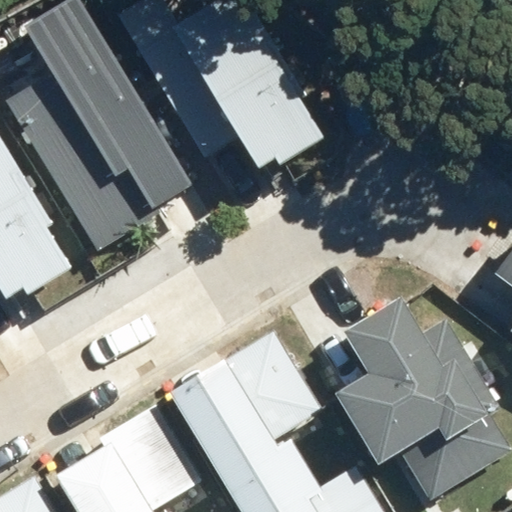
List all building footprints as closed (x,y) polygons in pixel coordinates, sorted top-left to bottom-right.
[(57,65),(12,91),(113,264),(162,236),(151,218),(168,208),(163,199),(196,180),(90,0),(62,0),(30,19),(57,65)] [(173,0),(128,0),(122,4),(205,152),(245,130),(264,164),(282,154),(286,162),(331,136),(254,0),(216,0),(183,18),(173,0)] [(0,273),(12,294),(30,284),(34,292),(79,267),(0,125),(0,273)] [(511,234),(489,268),(511,283),(511,234)] [(338,389),(381,460),(409,444),(436,491),(511,445),(511,431),(463,350),(450,357),(411,291),(349,327),(374,368),(338,389)] [(255,330),(155,399),(233,511),(371,511),(344,472),(323,487),(287,435),(315,416),(255,330)] [(145,413),(45,482),(65,511),(186,511),(205,500),(145,413)] [(44,511),(23,481),(0,496),(0,511),(44,511)]
